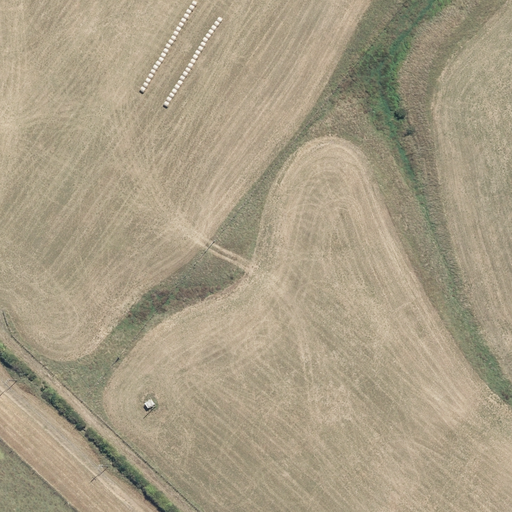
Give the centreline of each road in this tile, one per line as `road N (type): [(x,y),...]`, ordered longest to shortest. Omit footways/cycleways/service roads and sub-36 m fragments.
road 1 (track): [(0,336),(188,511)]
road 2 (track): [(139,511),(0,383)]
